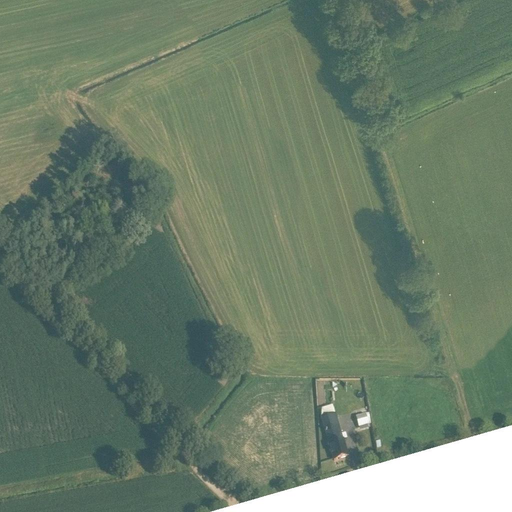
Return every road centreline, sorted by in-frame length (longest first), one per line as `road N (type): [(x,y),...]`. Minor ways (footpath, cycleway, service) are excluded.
road 1 (track): [(475,449),(341,0)]
road 2 (track): [(0,259),(242,511)]
road 3 (unclassified): [(511,437),(256,511)]
road 4 (track): [(0,490),(189,461)]
road 5 (track): [(57,314),(151,217)]
